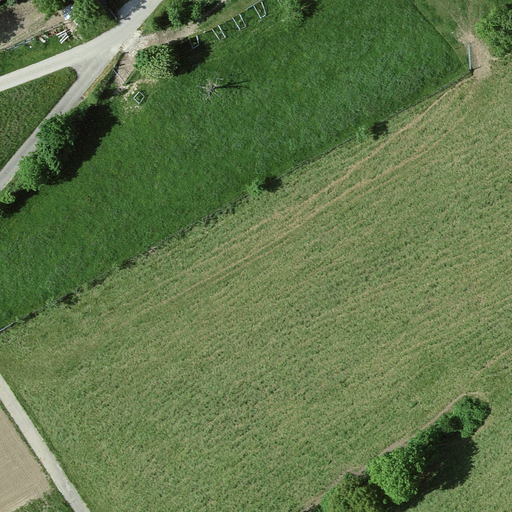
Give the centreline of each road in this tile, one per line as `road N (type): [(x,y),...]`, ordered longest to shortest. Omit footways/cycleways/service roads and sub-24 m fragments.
road 1 (track): [(114,37),(0,178)]
road 2 (track): [(0,393),(80,511)]
road 3 (track): [(114,37),(0,84)]
